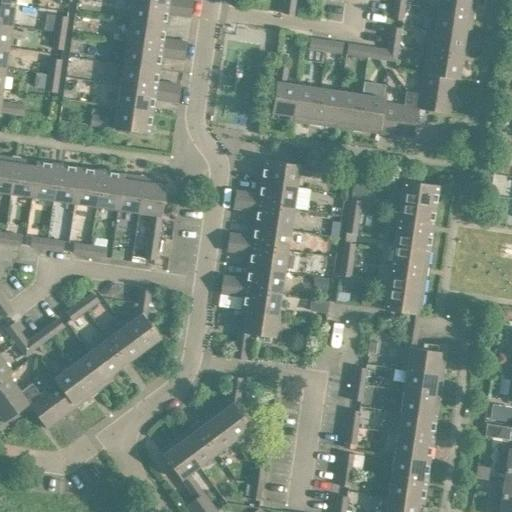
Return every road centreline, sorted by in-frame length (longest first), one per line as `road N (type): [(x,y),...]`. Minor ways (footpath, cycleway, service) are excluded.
road 1 (residential): [(202,286),(220,170),(198,128),(213,11)]
road 2 (residential): [(299,504),(316,374),(191,365)]
road 3 (residential): [(202,286),(52,264),(43,287),(14,309)]
road 4 (residential): [(213,11),(354,31),(359,0)]
